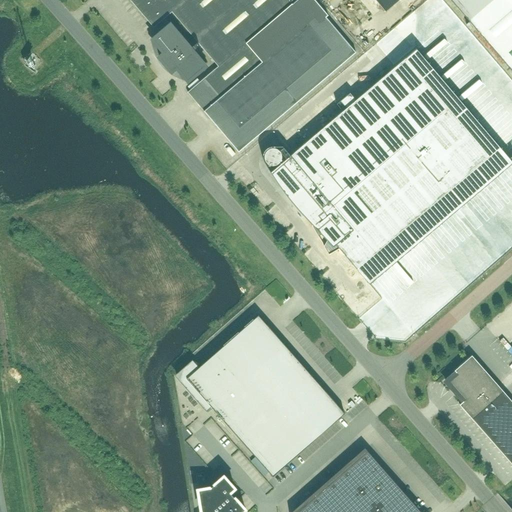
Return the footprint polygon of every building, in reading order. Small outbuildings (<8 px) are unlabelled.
[(130,0),(153,27),(161,21),(165,26),(149,39),(162,54),(159,57),(171,71),(174,68),(187,83),(208,66),(194,49),(199,45),(218,66),(187,92),(238,152),(355,52),(325,16),(328,15),(314,0),(296,0),(292,4),(288,0),(130,0)] [(375,0),(385,11),(398,0),(375,0)] [(511,0),(449,0),(467,20),(511,71),(511,0)] [(316,226),(319,225),(356,269),(489,156),(405,58),(355,100),(349,93),(336,104),(342,111),(290,155),(282,147),(270,146),(265,149),(264,151),(262,155),(262,159),(268,169),(279,187),(283,183),(314,221),(313,223),(314,225),(316,226)] [(455,88),(466,78),(459,69),(448,79),(455,88)] [(468,90),(462,95),(470,106),(477,100),(468,90)] [(486,111),(480,114),(483,122),(490,119),(486,111)] [(193,360),(176,375),(207,410),(211,406),(267,470),(272,476),(344,413),(258,315),(198,367),(193,360)] [(511,402),(470,356),(454,370),(455,372),(445,381),(462,401),(459,404),(511,464),(511,402)] [(214,412),(209,416),(220,427),(224,423),(214,412)] [(417,511),(364,451),(293,511),(417,511)] [(245,476),(253,483),(261,473),(253,466),(245,476)] [(234,488),(223,475),(210,486),(197,489),(200,511),(241,511),(245,509),(235,497),(237,495),(232,489),(234,488)]
